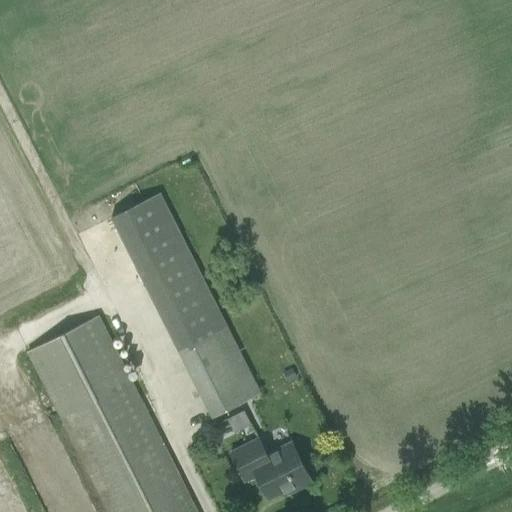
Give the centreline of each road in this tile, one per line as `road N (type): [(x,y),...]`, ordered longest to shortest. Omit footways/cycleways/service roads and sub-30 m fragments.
road 1 (track): [(209,511),(0,107)]
road 2 (unclassified): [(388,511),(511,445)]
